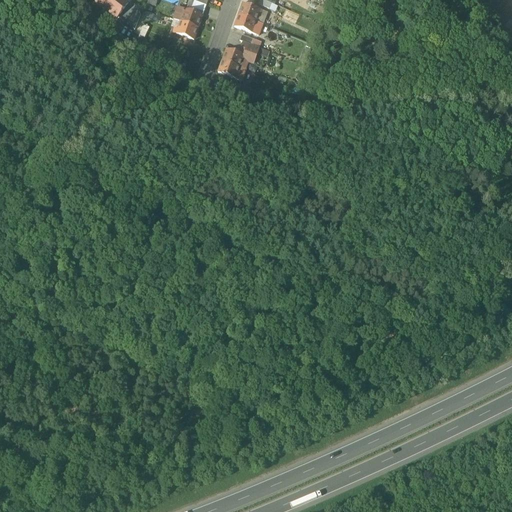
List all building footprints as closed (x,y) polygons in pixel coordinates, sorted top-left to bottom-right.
[(97,0),(95,3),(116,19),(128,4),(122,0),(97,0)] [(271,5),(261,0),(260,0),(258,5),(269,10),(271,5)] [(477,1),(475,0),(460,0),(470,8),(477,1)] [(190,1),(186,12),(202,18),(206,6),(192,1),(190,1)] [(242,5),(238,17),(256,23),(259,16),(262,17),(263,13),(242,5)] [(271,5),(269,10),(275,13),(278,7),(274,6),(271,5)] [(174,21),(180,23),(198,29),(202,18),(186,12),(181,10),(178,9),(177,14),(174,21)] [(136,12),(126,24),(134,31),(141,15),(136,12)] [(262,25),(256,23),(238,17),(234,28),(255,36),(257,31),(259,32),(262,25)] [(174,29),(177,30),(180,23),(174,21),(171,28),(174,29)] [(194,41),(198,29),(180,23),(177,30),(174,29),(172,34),(194,41)] [(139,37),(144,40),(149,30),(144,27),(139,37)] [(240,42),(251,46),(253,41),(242,37),(240,42)] [(257,48),(260,49),(262,44),(253,41),(251,46),(257,48)] [(240,49),(257,56),(259,50),(242,44),(240,49)] [(240,49),(238,55),(247,58),(245,63),(248,64),(253,66),(257,56),(240,49)] [(269,54),(259,50),(257,56),(267,59),(269,54)] [(222,62),(240,69),(242,62),(245,63),(247,58),(238,55),(226,51),(222,62)] [(315,55),(303,51),(299,61),(311,66),(315,55)] [(246,71),(245,71),(240,69),(222,62),(218,74),(242,83),(246,71)] [(248,64),(245,63),(242,62),(240,69),(245,71),(248,64)] [(249,84),(252,73),(246,72),(243,82),(249,84)] [(240,86),(231,85),(230,94),(239,96),(240,86)]
